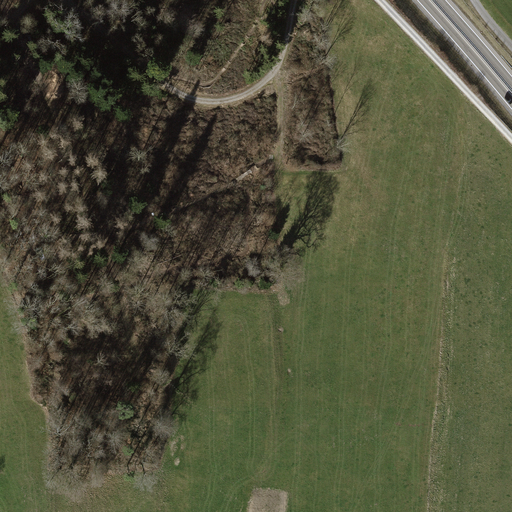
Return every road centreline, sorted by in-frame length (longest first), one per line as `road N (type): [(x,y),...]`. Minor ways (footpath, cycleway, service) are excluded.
road 1 (track): [(0,0),(75,158),(126,315)]
road 2 (track): [(293,0),(274,69),(254,88),(218,101),(167,87),(68,0)]
road 3 (track): [(511,138),(379,0)]
road 4 (trunk): [(423,0),(511,102)]
